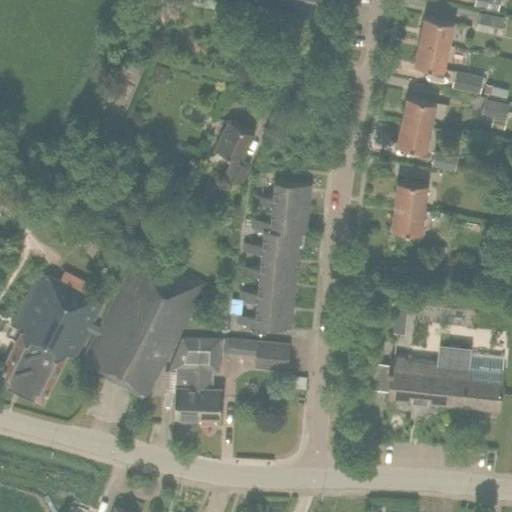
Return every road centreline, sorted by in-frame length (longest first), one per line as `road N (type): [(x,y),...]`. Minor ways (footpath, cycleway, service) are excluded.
road 1 (residential): [(311,479),(340,178),(379,0)]
road 2 (tertiary): [(311,479),(213,471),(0,416)]
road 3 (tertiary): [(511,490),(311,479)]
